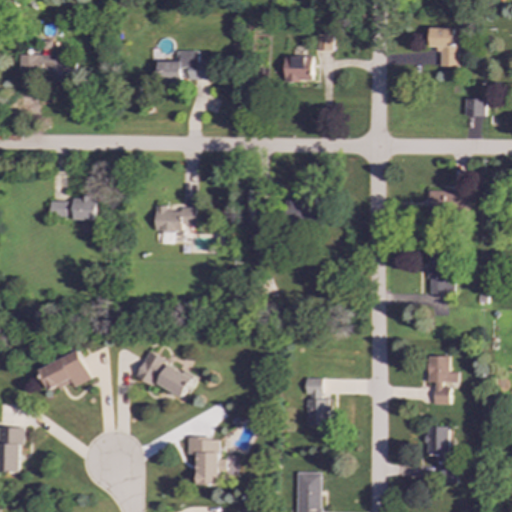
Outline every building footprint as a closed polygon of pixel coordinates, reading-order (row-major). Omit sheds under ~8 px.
[(430,47),(440,48),(439,68),(457,68),(458,28),(431,28),(430,47)] [(332,34),(317,34),(317,52),(332,52),(332,34)] [(213,82),(213,64),(199,63),(199,51),(177,51),(177,62),(157,61),(157,82),(186,83),(186,81),(213,82)] [(20,79),(70,80),(71,60),(55,60),(56,55),(20,55),(20,79)] [(312,83),(312,56),(284,57),(285,83),(312,83)] [(484,116),(484,99),(464,99),(464,115),(484,116)] [(428,190),(428,223),(449,224),(449,212),(463,212),(464,191),(428,190)] [(73,220),(96,220),(97,197),(73,196),(73,220)] [(66,201),(50,201),(50,217),(66,216),(66,201)] [(319,223),(319,202),(287,201),(286,222),(319,223)] [(254,222),(269,222),(269,203),(255,203),(254,222)] [(196,209),(168,208),(168,205),(156,205),(155,231),(182,231),(182,224),(196,225),(196,209)] [(428,250),(429,293),(449,293),(449,250),(428,250)] [(71,381),(74,387),(92,378),(77,349),(37,370),(49,392),(71,381)] [(155,383),(182,397),(193,376),(148,353),(136,377),(154,386),(155,383)] [(449,356),(428,356),(427,382),(434,382),(434,404),(449,404),(450,382),(457,382),(457,372),(449,372),(449,356)] [(326,378),(306,378),(306,425),(330,425),(330,404),(326,404),(326,378)] [(448,426),(426,427),(426,455),(437,455),(437,462),(449,461),(448,426)] [(0,472),(20,472),(21,427),(0,427),(0,472)] [(197,485),(219,485),(219,472),(237,472),(237,456),(219,456),(219,439),(188,438),(188,455),(197,455),(197,485)] [(321,511),(321,472),(297,472),(296,511),(321,511)]
